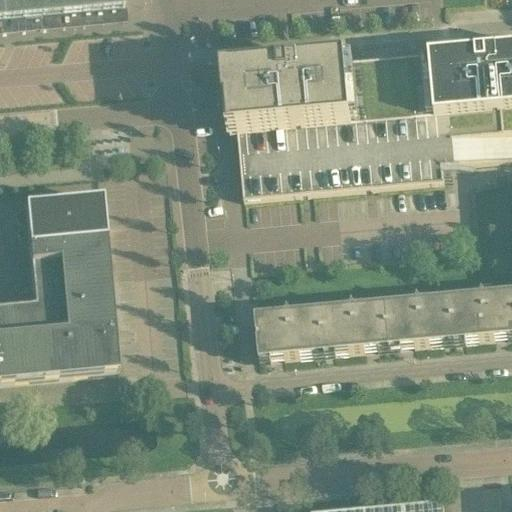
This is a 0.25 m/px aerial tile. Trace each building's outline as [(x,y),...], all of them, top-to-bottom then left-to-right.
[(0,0),(0,8),(2,25),(22,23),(42,21),(40,0),(0,0)] [(40,0),(42,21),(62,19),(102,15),(100,0),(40,0)] [(100,0),(102,15),(123,13),(121,0),(100,0)] [(458,145),(511,140),(511,55),(233,81),(244,207),(444,189),(443,172),(461,171),(458,145)] [(0,390),(14,389),(117,380),(118,380),(117,373),(115,346),(114,335),(111,305),(102,205),(25,212),(34,311),(7,313),(0,313),(0,390)] [(511,298),(456,304),(462,349),(511,343),(511,298)] [(391,310),(396,355),(462,349),(456,304),(391,310)] [(324,317),(329,361),(396,355),(391,310),(324,317)] [(260,368),(272,367),(329,361),(324,317),(256,323),(260,368)]
